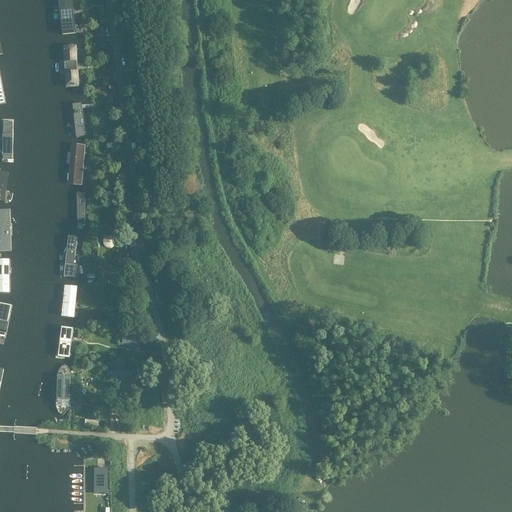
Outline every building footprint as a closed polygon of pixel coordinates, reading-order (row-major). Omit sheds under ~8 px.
[(58,0),(62,38),(75,36),(72,0),(58,0)] [(105,26),(97,27),(98,38),(106,37),(105,26)] [(64,76),(65,89),(80,88),(78,46),(63,47),(64,60),(59,60),(60,76),(64,76)] [(111,71),(103,71),(104,84),(112,84),(111,71)] [(73,106),(76,140),(86,139),(82,105),(73,106)] [(2,164),(13,165),(14,121),(3,120),(2,164)] [(109,139),(112,139),(117,138),(116,130),(108,131),(109,139)] [(75,145),(70,184),(79,186),(84,146),(75,145)] [(0,203),(6,204),(9,174),(0,173),(0,203)] [(76,198),(77,230),(86,230),(86,198),(76,198)] [(116,213),(104,215),(105,223),(117,222),(116,213)] [(0,249),(9,249),(9,214),(0,214),(0,249)] [(68,238),(64,279),(78,280),(79,267),(74,267),(77,239),(68,238)] [(0,295),(10,295),(10,260),(0,260),(0,295)] [(138,294),(141,294),(142,286),(132,286),(131,291),(138,294)] [(67,287),(63,320),(75,321),(78,288),(67,287)] [(0,345),(5,346),(13,307),(0,304),(0,345)] [(135,315),(124,315),(125,323),(135,323),(135,315)] [(63,331),(59,359),(70,360),(74,333),(63,331)] [(124,335),(122,345),(138,348),(140,338),(134,337),(124,335)] [(57,373),(56,409),(71,410),(71,372),(67,367),(62,367),(59,369),(57,373)] [(95,493),(105,493),(107,493),(107,469),(104,469),(95,469),(95,493)]
